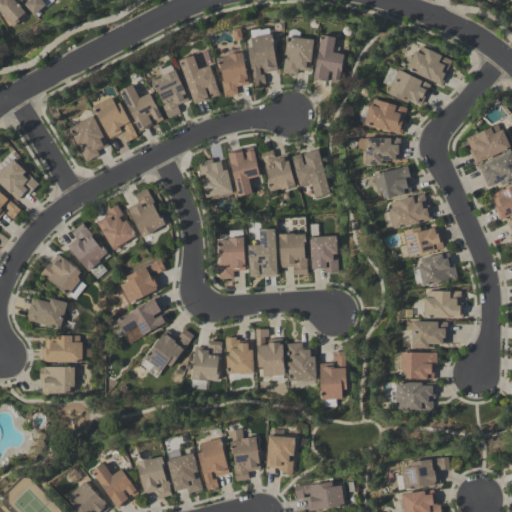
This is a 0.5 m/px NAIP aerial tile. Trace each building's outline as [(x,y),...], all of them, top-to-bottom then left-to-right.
[(19,0),(16,3),(25,13),(18,20),(19,22),(13,27),(0,12),(0,0),(19,0)] [(29,0),(41,0),(46,5),(34,16),(24,5),(29,0)] [(268,29),(269,35),(271,35),(277,71),(263,73),(262,68),(259,69),(260,75),(263,75),(265,85),(253,87),(247,48),(252,48),(249,31),(259,30),(259,31),(268,29)] [(282,74),(284,60),(288,60),(288,56),(284,55),(286,38),(287,38),(288,32),(293,30),(295,30),(299,33),(299,39),(313,41),(309,72),(297,71),(297,75),(282,74)] [(334,38),(332,53),(343,55),(338,84),(330,83),(332,72),(328,72),(327,82),(312,80),(320,36),(334,38)] [(406,70),(414,51),(417,53),(420,46),(451,61),(446,71),(448,72),(441,86),(406,70)] [(242,53),(248,85),(236,87),(237,95),(224,97),(221,82),(222,82),(220,70),(219,70),(217,59),(227,57),(226,56),(242,53)] [(209,66),(219,96),(210,99),(209,95),(206,95),(208,100),(194,105),(178,61),(192,56),(197,70),(209,66)] [(151,83),(160,78),(160,77),(162,76),(159,71),(169,66),(172,72),(174,71),(188,101),(177,106),(180,113),(167,119),(161,106),(163,106),(157,93),(156,94),(151,83)] [(387,94),(398,71),(430,86),(421,105),(408,99),(406,104),(387,94)] [(119,93),(132,86),(139,99),(149,94),(162,120),(155,124),(152,117),(149,119),(152,126),(140,132),(119,93)] [(92,108),(111,98),(115,106),(119,104),(137,137),(126,143),(122,135),(125,133),(122,127),(119,129),(121,133),(108,139),(92,108)] [(406,109),(403,120),(405,120),(401,135),(363,125),(369,105),(371,106),(373,100),(406,109)] [(99,156),(85,163),(79,150),(82,148),(80,145),(77,146),(68,130),(92,117),(107,146),(96,152),(99,156)] [(465,139),(497,125),(500,131),(502,130),(510,149),(474,164),(468,151),(470,150),(465,139)] [(364,166),(364,150),(358,150),(358,139),(364,139),(399,139),(399,162),(386,161),(386,165),(381,165),(381,166),(364,166)] [(237,198),(227,153),(241,150),(243,161),(247,160),(244,150),(252,148),(259,177),(248,180),(251,195),(237,198)] [(265,169),(263,170),(259,154),(272,150),(274,158),(286,155),(295,187),(280,191),(279,189),(271,192),(265,169)] [(299,188),(291,157),(300,155),(303,166),(305,165),(302,154),(318,150),(329,195),(314,199),(310,184),(299,188)] [(487,188),(478,167),(510,153),(511,158),(511,182),(501,187),(499,183),(487,188)] [(0,185),(0,171),(3,168),(4,168),(12,160),(25,173),(22,176),(25,178),(28,175),(38,185),(28,195),(25,192),(16,201),(0,185)] [(232,194),(217,197),(217,196),(205,199),(201,181),(205,180),(204,176),(200,177),(197,163),(212,160),(213,164),(224,161),(232,194)] [(411,193),(404,195),(404,196),(394,198),(394,197),(383,200),(381,194),(377,195),(373,175),(402,168),(402,167),(407,166),(410,181),(408,181),(411,193)] [(490,195),(502,190),(502,191),(511,186),(511,215),(499,221),(493,207),(495,206),(490,195)] [(146,190),(154,204),(152,205),(158,215),(159,214),(165,225),(155,230),(156,231),(142,238),(126,209),(138,203),(134,196),(146,190)] [(0,217),(0,193),(20,211),(13,220),(6,214),(8,211),(3,207),(0,209),(4,213),(0,217)] [(431,221),(393,230),(388,210),(391,209),(390,203),(423,195),(426,206),(428,206),(431,221)] [(96,223),(107,217),(106,215),(109,214),(107,211),(117,206),(135,236),(125,243),(126,244),(114,251),(113,250),(112,250),(96,223)] [(76,239),(71,233),(82,224),(92,236),(91,237),(99,247),(101,246),(107,254),(99,261),(100,262),(88,272),(67,247),(76,239)] [(310,270),(309,238),(311,238),(310,225),(317,225),(318,238),(336,237),(337,255),(332,255),(332,259),(337,259),(338,273),(323,273),(322,269),(310,270)] [(443,249),(409,257),(403,232),(424,227),(425,231),(438,228),(443,249)] [(249,277),(247,247),(259,246),(258,231),(274,230),(276,276),(261,277),(260,269),(258,269),(259,277),(249,277)] [(219,280),(218,264),(219,264),(219,253),(218,253),(217,241),(227,241),(227,239),(229,239),(228,231),(242,231),(242,239),(243,239),(245,271),(233,272),(233,279),(219,280)] [(278,235),(294,235),(294,236),(305,235),(306,248),(304,248),(304,258),(306,258),(307,275),(293,276),(293,268),(280,268),(278,235)] [(457,279),(422,287),(417,267),(421,266),(420,260),(448,253),(451,265),(453,264),(457,279)] [(40,275),(49,264),(50,265),(58,255),(80,273),(77,278),(80,280),(79,281),(85,286),(74,300),(69,295),(68,296),(40,275)] [(120,286),(128,282),(126,277),(159,260),(165,270),(157,274),(155,271),(149,275),(150,278),(155,275),(162,288),(129,305),(120,286)] [(460,292),(460,304),(462,304),(462,319),(449,319),(423,318),(423,298),(426,298),(426,292),(460,292)] [(67,303),(60,330),(35,323),(26,320),(31,298),(44,302),(45,297),(67,303)] [(168,321),(143,336),(137,327),(124,334),(116,322),(155,299),(162,311),(153,317),(154,319),(163,314),(168,321)] [(446,322),(446,345),(433,345),(433,349),(411,349),(411,322),(446,322)] [(193,336),(170,368),(166,365),(156,379),(147,372),(148,371),(140,364),(166,330),(178,339),(174,344),(176,345),(180,339),(178,337),(184,329),(193,336)] [(267,329),(268,338),(264,338),(264,346),(267,346),(267,340),(282,339),(284,376),(262,377),(262,368),(257,368),(255,330),(267,329)] [(43,363),(43,347),(44,347),(44,336),(79,336),(79,343),(82,343),(82,363),(43,363)] [(252,374),(252,378),(239,378),(239,380),(228,380),(227,375),(226,375),(225,357),(230,356),(229,352),(225,352),(224,339),(235,338),(235,341),(239,340),(239,342),(251,342),(253,374),(252,374)] [(216,382),(206,381),(206,382),(191,380),(194,347),(207,348),(207,341),(221,342),(220,358),(218,358),(216,370),(217,370),(216,382)] [(286,344),(301,344),(301,350),(313,349),(315,381),(312,381),(312,382),(301,382),(301,381),(288,382),(287,363),(291,363),(291,359),(287,359),(286,344)] [(344,352),(345,391),(341,391),(341,400),(335,400),(335,407),(322,407),(322,401),(320,401),(319,364),(333,364),(332,353),(344,352)] [(436,354),(436,367),(433,367),(433,380),(404,380),(405,373),(401,373),(401,353),(436,354)] [(70,387),(70,395),(48,394),(48,393),(41,393),(41,381),(39,381),(39,367),(74,368),(74,387),(70,387)] [(432,411),(397,411),(397,404),(395,404),(396,383),(435,384),(434,399),(432,399),(432,411)] [(260,470),(247,472),(248,480),(235,482),(232,466),(234,466),(232,455),(231,455),(227,432),(241,430),(243,440),(255,438),(260,470)] [(294,439),(293,457),(289,457),(288,461),(293,461),(292,475),(281,474),(281,471),(277,470),(277,469),(265,468),(268,437),(294,439)] [(199,445),(219,439),(228,474),(215,477),(214,473),(210,474),(212,480),(215,480),(217,488),(206,491),(197,455),(201,454),(199,445)] [(166,462),(168,461),(166,453),(178,450),(180,457),(192,454),(197,473),(193,474),(194,478),(198,477),(202,491),(187,494),(186,489),(174,493),(166,462)] [(161,458),(164,469),(162,470),(165,481),(167,480),(171,496),(158,499),(156,492),(143,495),(135,463),(150,460),(150,461),(161,458)] [(401,470),(409,468),(409,464),(431,461),(431,460),(447,458),(449,469),(440,471),(439,468),(432,469),(432,472),(438,471),(440,486),(403,490),(401,470)] [(137,494),(130,500),(126,493),(123,495),(128,502),(117,510),(90,474),(102,465),(111,477),(120,470),(137,494)] [(75,504),(68,498),(83,483),(108,509),(105,511),(75,511),(71,508),(75,504)] [(308,511),(306,498),(311,498),(310,494),(303,495),(303,499),(295,500),(293,487),(310,485),(310,486),(331,483),(332,488),(341,486),(344,507),(308,511)] [(433,490),(435,503),(436,502),(437,506),(439,506),(440,511),(403,511),(403,509),(402,509),(400,496),(422,493),(422,492),(433,490)]
